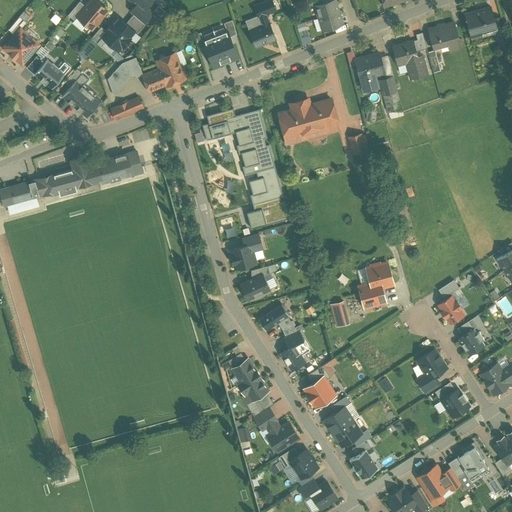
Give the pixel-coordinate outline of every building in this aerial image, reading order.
[(90,0),(86,6),(77,16),(78,16),(92,28),(107,10),(95,0),(90,0)] [(151,0),(129,0),(143,11),(151,0)] [(258,15),(245,20),(256,46),(275,38),(265,15),(275,11),(271,0),(269,0),(254,6),(258,15)] [(319,0),(310,3),(315,18),(338,10),(334,0),(319,0)] [(405,0),(378,0),(381,9),(406,1),(405,0)] [(77,16),(86,6),(80,1),(68,15),(75,21),(78,16),(77,16)] [(489,7),(463,14),(471,45),(495,39),(497,47),(503,45),(498,27),(495,27),(489,7)] [(315,18),(320,32),(343,25),(338,10),(315,18)] [(133,15),(125,24),(134,31),(134,32),(136,34),(144,24),(133,15)] [(6,30),(14,36),(20,29),(25,23),(17,17),(6,30)] [(106,31),(101,36),(106,40),(118,50),(122,46),(123,47),(130,39),(128,38),(134,32),(134,31),(125,24),(118,18),(113,24),(112,23),(106,31)] [(304,22),(294,25),(301,45),(310,42),(304,22)] [(452,23),(427,31),(432,49),(447,44),(450,54),(460,51),(452,23)] [(101,36),(106,31),(101,27),(91,38),(101,47),(106,40),(101,36)] [(239,58),(228,28),(224,30),(223,27),(203,34),(205,37),(201,39),(213,68),(239,58)] [(37,44),(20,29),(14,36),(2,50),(19,65),(37,44)] [(412,41),(392,47),(396,65),(403,64),(408,80),(421,77),(412,41)] [(402,110),(383,49),(349,59),(361,98),(382,91),(389,114),(402,110)] [(433,52),(427,54),(432,74),(438,72),(433,52)] [(175,53),(166,57),(167,58),(158,62),(160,69),(150,73),(155,85),(156,88),(166,83),(167,85),(176,81),(176,82),(185,78),(183,74),(184,72),(182,66),(180,66),(175,53)] [(44,57),(31,72),(50,88),(63,73),(44,57)] [(122,63),(108,79),(114,95),(131,75),(144,77),(143,76),(136,57),(122,63)] [(143,76),(144,77),(148,88),(155,85),(150,73),(143,76)] [(82,85),(75,80),(62,96),(87,118),(101,101),(95,96),(96,94),(84,83),(82,85)] [(139,97),(111,109),(116,119),(143,107),(139,97)] [(287,111),(275,114),(283,144),(337,130),(329,98),(308,104),(307,98),(286,103),(287,111)] [(256,109),(202,124),(206,139),(230,132),(251,206),(282,197),(256,109)] [(365,120),(374,120),(374,110),(365,109),(365,120)] [(359,134),(346,138),(351,156),(363,152),(359,134)] [(386,141),(375,144),(378,155),(389,152),(386,141)] [(69,169),(4,187),(10,208),(138,175),(134,160),(121,164),(118,155),(89,162),(86,153),(66,158),(69,169)] [(392,168),(382,172),(385,178),(395,174),(392,168)] [(259,209),(244,213),(248,228),(264,224),(259,209)] [(242,247),(229,250),(234,270),(256,265),(253,252),(263,249),(258,233),(239,238),(242,247)] [(511,248),(496,259),(504,270),(511,265),(511,248)] [(379,262),(370,264),(371,266),(366,268),(370,283),(372,289),(384,286),(393,283),(387,262),(380,264),(379,262)] [(261,273),(238,285),(247,302),(270,290),(261,273)] [(453,279),(438,289),(445,299),(451,295),(450,293),(459,288),(453,279)] [(384,286),(372,289),(370,283),(359,286),(364,306),(385,301),(382,289),(384,286)] [(445,299),(437,304),(441,310),(440,311),(444,318),(446,317),(450,323),(464,314),(460,308),(461,307),(457,300),(455,301),(451,295),(445,299)] [(343,301),(331,304),(333,310),(338,326),(349,323),(343,301)] [(280,306),(262,318),(268,329),(287,316),(280,306)] [(474,331),(460,340),(470,355),(484,346),(474,331)] [(222,352),(228,365),(244,359),(239,345),(222,352)] [(304,363),(295,349),(283,356),(292,371),(304,363)] [(434,349),(417,360),(426,374),(429,378),(434,375),(446,367),(439,356),(434,349)] [(259,375),(248,357),(228,369),(239,387),(259,375)] [(327,377),(333,374),(330,366),(336,363),(334,358),(321,364),(327,377)] [(497,361),(481,372),(493,390),(511,377),(511,362),(502,369),(497,361)] [(303,384),(324,372),(321,367),(300,378),(303,384)] [(434,375),(429,378),(426,374),(417,380),(424,390),(425,392),(439,383),(434,375)] [(269,392),(259,375),(239,387),(250,404),(269,392)] [(376,381),(384,393),(392,387),(385,376),(376,381)] [(304,389),(316,407),(335,395),(323,377),(304,389)] [(440,399),(452,416),(469,405),(457,387),(440,399)] [(344,406),(324,419),(330,428),(328,428),(332,433),(353,420),(344,406)] [(268,407),(252,417),(261,431),(265,429),(266,431),(278,423),(268,407)] [(288,419),(267,432),(277,449),(298,435),(288,419)] [(353,420),(332,433),(335,438),(336,437),(342,446),(361,433),(353,420)] [(235,429),(239,442),(250,439),(246,426),(235,429)] [(511,459),(511,445),(507,437),(505,439),(503,436),(497,440),(499,444),(496,446),(503,457),(507,463),(511,459)] [(486,464),(473,444),(447,461),(460,482),(486,464)] [(318,467),(306,449),(290,459),(289,459),(292,463),(301,478),(318,467)] [(349,460),(361,478),(377,467),(365,449),(349,460)] [(285,452),(279,457),(285,467),(292,463),(289,459),(290,459),(286,452),(285,452)] [(503,457),(494,462),(503,475),(505,473),(511,469),(507,463),(503,457)] [(60,469),(51,471),(54,483),(63,481),(60,469)] [(313,477),(298,487),(305,498),(311,494),(309,491),(318,486),(313,477)] [(318,486),(309,491),(311,494),(320,508),(337,497),(326,481),(318,486)] [(405,487),(400,491),(399,489),(392,494),(393,495),(388,499),(396,511),(406,511),(414,507),(417,505),(410,494),(405,487)] [(427,505),(418,489),(410,494),(417,505),(414,507),(417,511),(427,505)]
